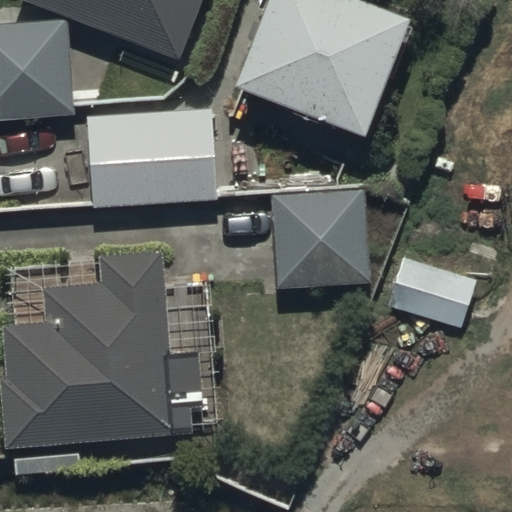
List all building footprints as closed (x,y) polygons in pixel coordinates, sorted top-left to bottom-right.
[(204,0),(28,0),(183,57),(204,0)] [(415,8),(390,0),(266,0),(237,85),(372,132),(415,8)] [(68,19),(0,21),(0,113),(72,111),(68,19)] [(365,187),(272,194),(278,287),(372,280),(365,187)] [(170,348),(165,246),(102,249),(103,286),(45,289),(46,322),(2,324),(8,441),(195,432),(193,402),(200,402),(198,346),(170,348)] [(390,306),(462,327),(476,281),(404,260),(390,306)]
